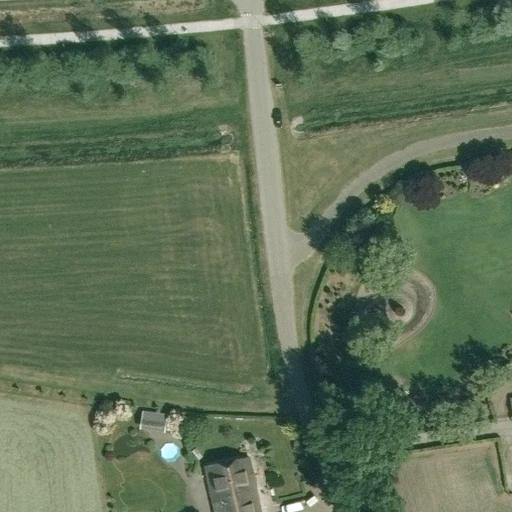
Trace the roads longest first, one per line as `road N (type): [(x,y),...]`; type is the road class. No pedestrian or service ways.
road 1 (unclassified): [(276,257),(308,245),(358,186),(402,157),(511,132)]
road 2 (unclassified): [(342,511),(296,385),(276,257)]
road 3 (unclassified): [(249,0),(276,257)]
